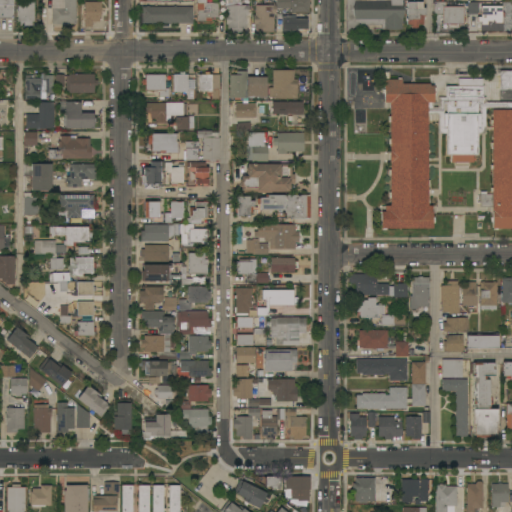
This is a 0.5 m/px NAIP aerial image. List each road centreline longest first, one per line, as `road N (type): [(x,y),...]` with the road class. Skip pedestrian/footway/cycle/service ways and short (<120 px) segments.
road 1 (residential): [(0,50),(511,52)]
road 2 (tertiary): [(328,511),(328,0)]
road 3 (residential): [(117,376),(122,0)]
road 4 (residential): [(233,458),(224,445),(223,169)]
road 5 (residential): [(233,458),(511,459)]
road 6 (residential): [(329,256),(511,255)]
road 7 (residential): [(117,376),(0,290)]
road 8 (residential): [(0,459),(130,459)]
